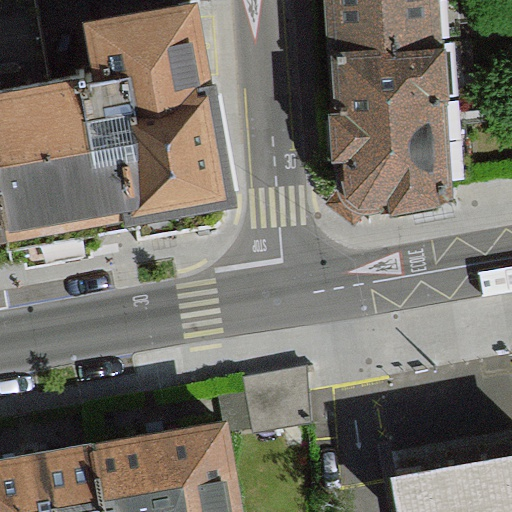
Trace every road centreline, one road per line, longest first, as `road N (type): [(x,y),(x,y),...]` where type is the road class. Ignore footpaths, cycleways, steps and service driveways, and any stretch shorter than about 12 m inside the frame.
road 1 (residential): [(0,345),(292,294)]
road 2 (residential): [(292,294),(268,0)]
road 3 (residential): [(292,294),(511,255)]
